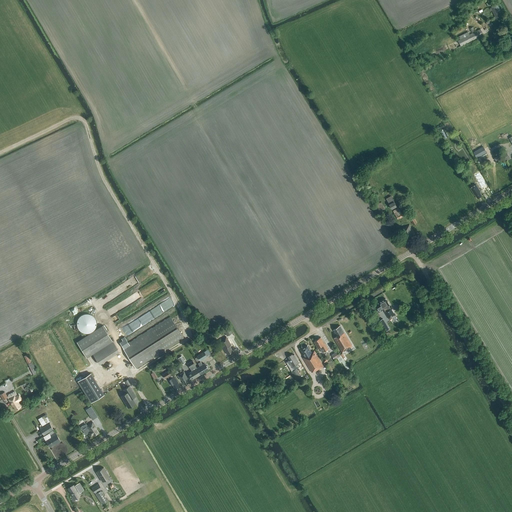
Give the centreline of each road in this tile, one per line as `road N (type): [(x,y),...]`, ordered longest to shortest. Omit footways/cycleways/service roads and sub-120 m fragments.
road 1 (tertiary): [(33,482),(511,191)]
road 2 (track): [(0,153),(74,118),(87,124),(106,183),(183,312),(185,342),(130,375),(150,410)]
road 3 (track): [(411,251),(511,419)]
